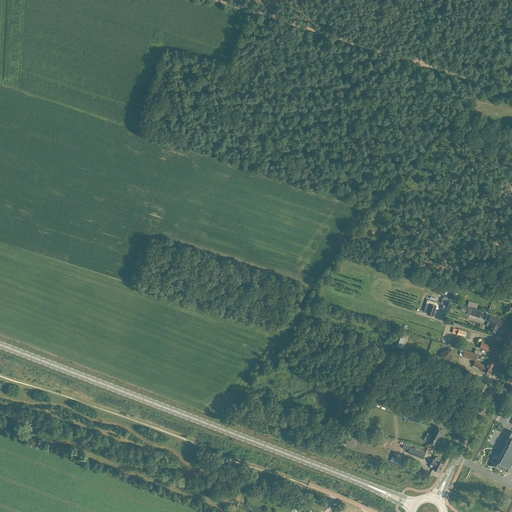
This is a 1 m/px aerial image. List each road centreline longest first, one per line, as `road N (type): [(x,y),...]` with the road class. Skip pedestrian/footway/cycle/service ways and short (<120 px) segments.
road 1 (track): [(485,82),(362,208),(226,413)]
road 2 (secondary): [(378,489),(0,345)]
road 3 (track): [(373,47),(224,0)]
road 4 (tertiary): [(443,482),(511,351)]
